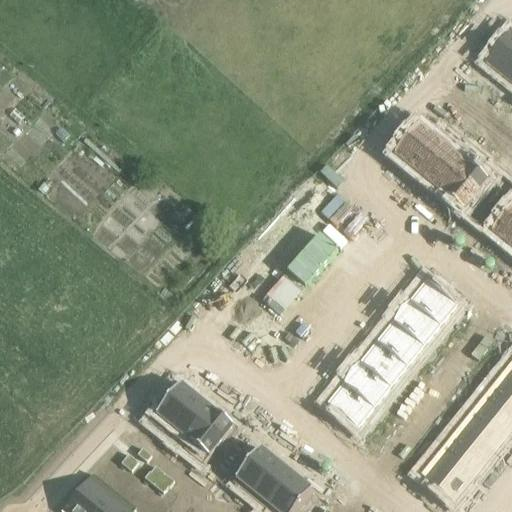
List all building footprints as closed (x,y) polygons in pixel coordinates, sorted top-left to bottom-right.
[(511,34),(487,66),(508,83),(511,78),(511,34)] [(455,102),(450,108),(459,116),(464,110),(455,102)] [(477,102),(472,108),(482,116),(487,109),(477,102)] [(464,110),(459,116),(468,123),(473,117),(464,110)] [(498,119),(493,125),(502,132),(507,126),(498,119)] [(492,124),(487,131),(497,138),(502,132),(493,125),(492,124)] [(511,130),(507,126),(502,132),(511,140),(511,139),(511,130)] [(420,129),(395,159),(413,173),(437,143),(420,129)] [(502,132),(497,138),(506,146),(511,140),(502,132)] [(437,143),(413,173),(429,187),(454,156),(437,143)] [(454,156),(429,187),(446,201),(471,170),(454,156)] [(471,170),(446,201),(465,216),(489,185),(471,170)] [(511,211),(492,236),(510,250),(511,247),(511,211)] [(428,283),(411,304),(445,332),(463,311),(428,283)] [(411,304),(394,325),(429,352),(445,332),(411,304)] [(394,325),(378,345),(412,373),(429,352),(394,325)] [(467,339),(462,345),(471,353),(476,346),(467,339)] [(378,345),(361,366),(396,394),(412,373),(378,345)] [(462,345),(457,351),(466,359),(471,353),(462,345)] [(481,349),(476,355),(486,363),(491,357),(481,349)] [(476,355),(471,362),(481,369),(486,363),(476,355)] [(511,363),(502,376),(511,384),(511,363)] [(361,366),(345,386),(379,414),(396,394),(361,366)] [(511,384),(502,376),(488,393),(511,412),(511,384)] [(433,380),(428,386),(438,394),(443,387),(433,380)] [(454,383),(449,389),(458,397),(464,390),(454,383)] [(345,386),(327,408),(362,436),(379,414),(345,386)] [(428,386),(423,392),(433,400),(438,394),(428,386)] [(182,387),(157,417),(175,432),(199,401),(182,387)] [(511,412),(488,393),(475,410),(509,437),(511,433),(511,412)] [(441,400),(436,406),(445,413),(450,407),(441,400)] [(199,401),(175,432),(191,445),(216,414),(199,401)] [(436,406),(431,412),(440,420),(445,413),(436,406)] [(475,410),(461,426),(495,454),(509,437),(475,410)] [(216,414),(191,445),(210,460),(235,429),(216,414)] [(400,421),(395,427),(404,435),(410,428),(400,421)] [(461,426),(447,443),(482,471),(495,454),(461,426)] [(395,427),(390,433),(399,441),(404,435),(395,427)] [(413,433),(408,439),(418,447),(423,441),(413,433)] [(408,439),(403,446),(413,453),(418,447),(408,439)] [(447,443),(434,460),(468,488),(482,471),(447,443)] [(144,451),(139,457),(148,465),(153,458),(144,451)] [(261,451),(237,482),(254,496),(279,465),(261,451)] [(130,458),(125,464),(134,472),(139,466),(130,458)] [(434,460),(420,478),(454,506),(468,488),(434,460)] [(279,465),(254,496),(271,509),(296,479),(279,465)] [(156,469),(151,476),(160,482),(161,483),(166,477),(156,469)] [(150,475),(145,481),(155,489),(160,482),(151,476),(150,475)] [(166,477),(161,483),(169,490),(170,491),(175,484),(166,477)] [(296,479),(271,509),(274,511),(296,511),(313,493),(296,479)] [(91,481),(66,511),(101,511),(113,498),(91,481)] [(160,482),(155,489),(164,496),(169,490),(161,483),(160,482)] [(129,511),(113,498),(101,511),(129,511)]
